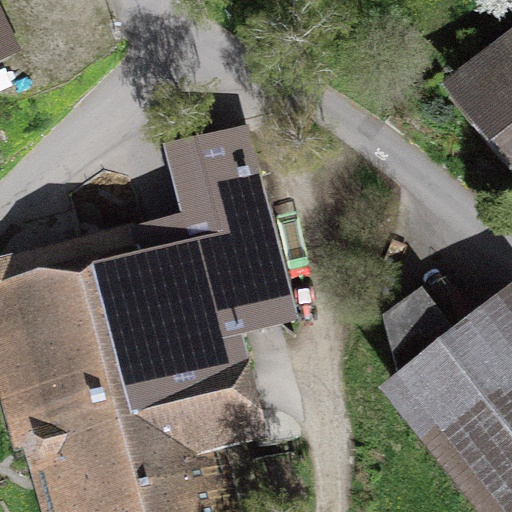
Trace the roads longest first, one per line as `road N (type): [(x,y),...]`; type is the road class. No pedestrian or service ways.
road 1 (residential): [(191,49),(368,140),(511,254)]
road 2 (residential): [(0,228),(191,49)]
